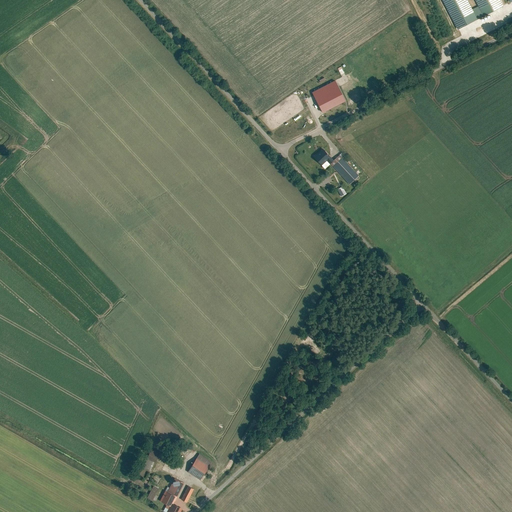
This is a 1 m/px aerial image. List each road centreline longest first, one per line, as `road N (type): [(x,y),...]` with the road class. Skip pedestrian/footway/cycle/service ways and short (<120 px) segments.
road 1 (unclassified): [(196,511),(421,304)]
road 2 (unclassified): [(278,149),(511,30)]
road 3 (unclassified): [(278,149),(421,304)]
road 4 (unclassified): [(140,0),(278,149)]
road 5 (unclassified): [(421,304),(511,400)]
